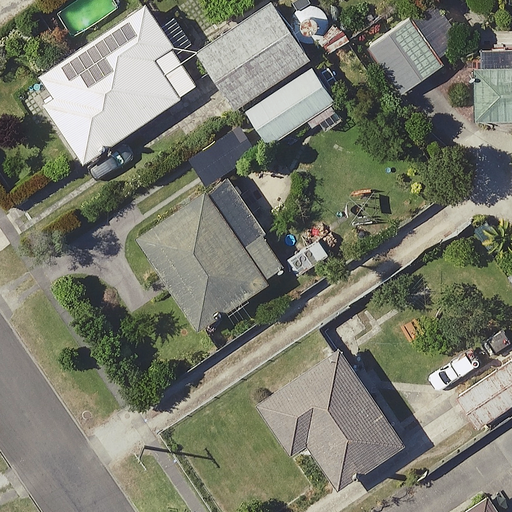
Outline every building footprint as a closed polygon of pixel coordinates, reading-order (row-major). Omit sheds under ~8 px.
[(204,88),(148,4),(34,81),(90,165),(204,88)] [(339,102),(275,6),(203,54),(267,149),(339,102)] [(432,57),(398,8),(356,38),(391,87),(432,57)] [(511,60),(465,61),(466,109),(511,108),(511,60)] [(289,275),(234,188),(147,244),(202,331),(289,275)] [(511,394),(511,334),(442,379),(470,421),(511,394)] [(394,435),(329,336),(246,391),(279,440),(295,430),(327,479),(394,435)] [(487,511),(475,492),(445,511),(487,511)]
